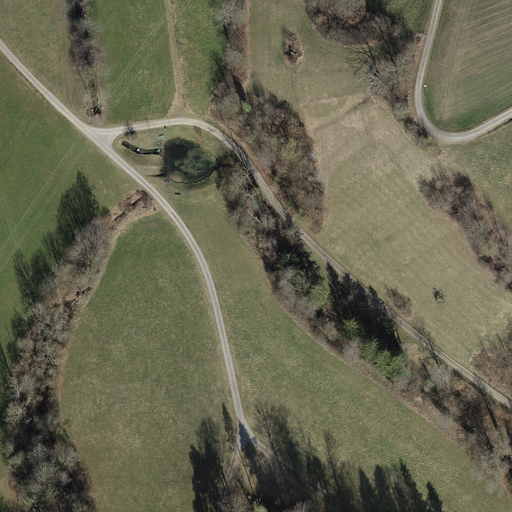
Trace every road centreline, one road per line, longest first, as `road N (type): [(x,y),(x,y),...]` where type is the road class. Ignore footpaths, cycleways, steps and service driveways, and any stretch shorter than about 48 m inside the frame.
road 1 (track): [(218,511),(244,431),(207,271),(158,196),(0,42)]
road 2 (track): [(90,132),(190,120),(234,147),(302,234),(511,406)]
road 3 (track): [(440,0),(421,84),(428,125),(447,136),(469,135),(511,111)]
road 4 (track): [(348,511),(244,431)]
